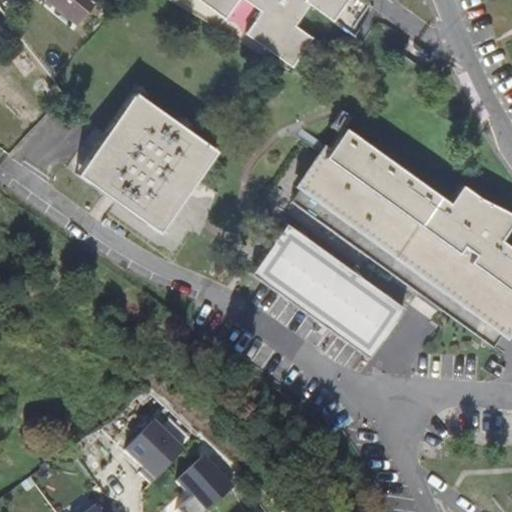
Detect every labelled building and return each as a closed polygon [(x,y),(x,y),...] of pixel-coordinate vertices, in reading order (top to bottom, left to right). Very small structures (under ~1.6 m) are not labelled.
[(44,0),(73,23),(92,0),(44,0)] [(293,24),(295,22),(307,4),(351,35),(364,15),(360,13),(364,6),(355,0),(195,0),(220,18),(234,0),(243,0),(257,10),(241,32),(288,67),(310,37),(293,24)] [(131,93),(72,175),(153,234),(211,152),(131,93)] [(339,138),(343,133),(350,123),(341,115),(329,131),(339,138)] [(343,133),(339,138),(288,206),(488,354),(511,320),(511,258),(494,245),(509,223),(473,204),(457,191),(445,208),(343,133)] [(282,226),(244,276),(362,363),(399,313),(282,226)] [(321,418),(333,434),(351,420),(339,404),(321,418)] [(152,483),(183,451),(153,421),(121,453),(152,483)] [(202,457),(175,482),(203,511),(205,511),(231,488),(202,457)]
